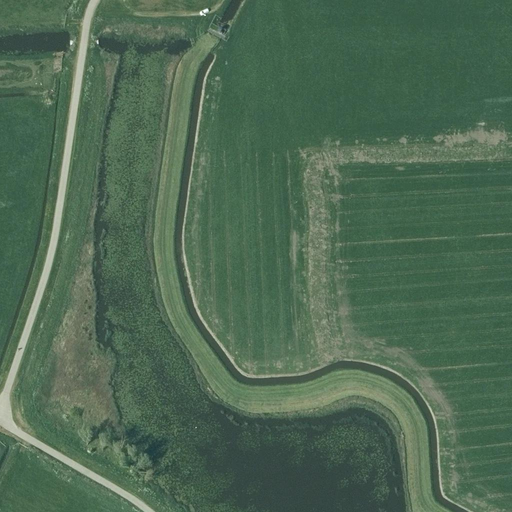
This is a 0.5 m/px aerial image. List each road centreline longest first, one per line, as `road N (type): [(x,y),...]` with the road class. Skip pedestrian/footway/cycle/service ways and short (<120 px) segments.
road 1 (unclassified): [(94,0),(56,224),(0,408)]
road 2 (unclassified): [(0,422),(149,511)]
